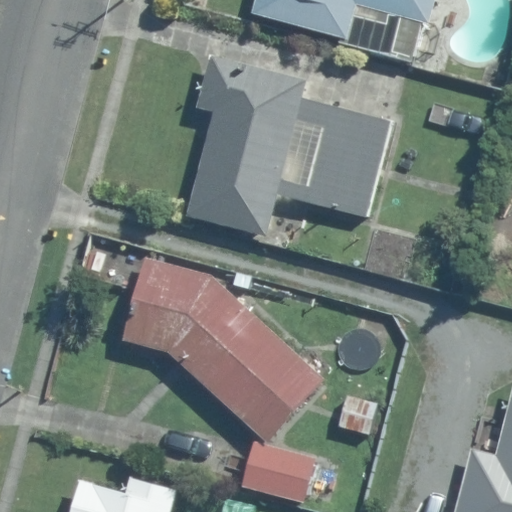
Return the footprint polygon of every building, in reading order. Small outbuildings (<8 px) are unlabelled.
[(256,0),(253,11),(416,57),(432,0),(256,0)] [(197,106),(214,110),(189,215),(268,234),(277,194),(378,218),(401,121),(204,75),(197,106)] [(144,261),(124,342),(175,354),(274,439),(329,375),(218,279),(144,261)] [(478,449),(460,511),(511,511),(511,423),(503,456),(478,449)] [(259,441),(248,485),(314,501),(325,457),(259,441)] [(176,511),(182,490),(131,477),(127,491),(81,480),(72,511),(176,511)]
